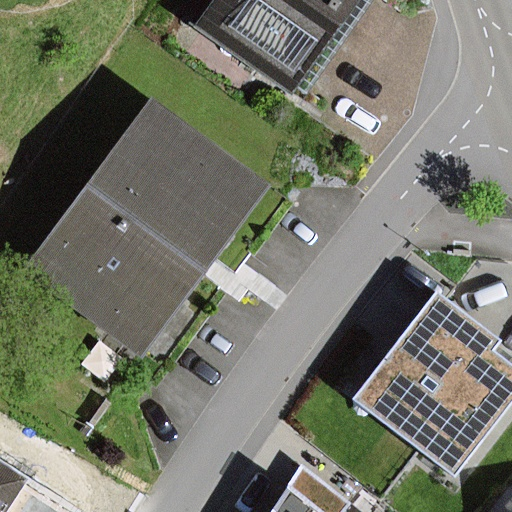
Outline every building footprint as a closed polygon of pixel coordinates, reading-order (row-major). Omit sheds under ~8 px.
[(216,0),(196,29),(294,98),(300,89),(309,96),(376,0),(216,0)] [(273,186),(153,98),(24,274),(145,362),(273,186)] [(510,343),(444,292),(359,403),(461,481),(511,415),(511,360),(502,353),(510,343)] [(123,359),(99,341),(80,366),(104,384),(123,359)] [(0,511),(7,511),(29,479),(0,460),(0,511)] [(347,511),(353,504),(304,466),(272,511),(347,511)]
